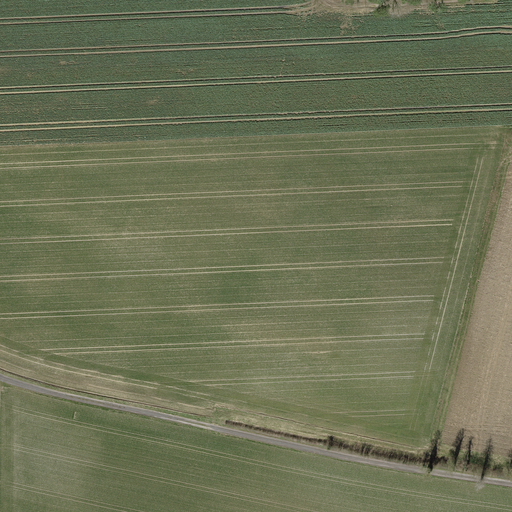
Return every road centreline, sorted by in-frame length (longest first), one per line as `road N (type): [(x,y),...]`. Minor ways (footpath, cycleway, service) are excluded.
road 1 (track): [(4,382),(344,462),(511,490)]
road 2 (track): [(312,0),(409,7),(465,0)]
road 3 (track): [(6,511),(4,382)]
